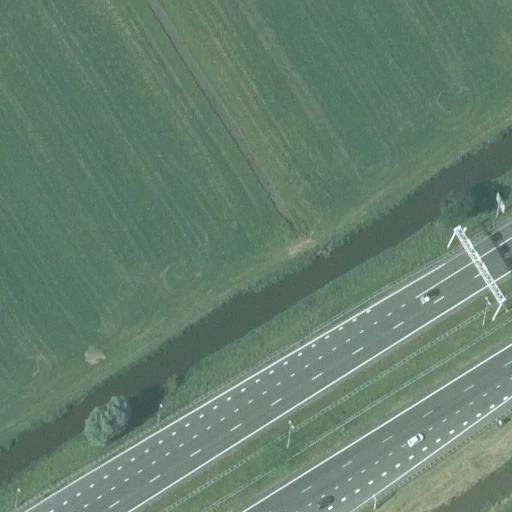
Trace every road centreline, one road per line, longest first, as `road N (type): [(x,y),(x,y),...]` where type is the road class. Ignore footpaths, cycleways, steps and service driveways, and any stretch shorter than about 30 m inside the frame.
road 1 (motorway): [(511,252),(106,511)]
road 2 (motorway): [(285,511),(511,370)]
